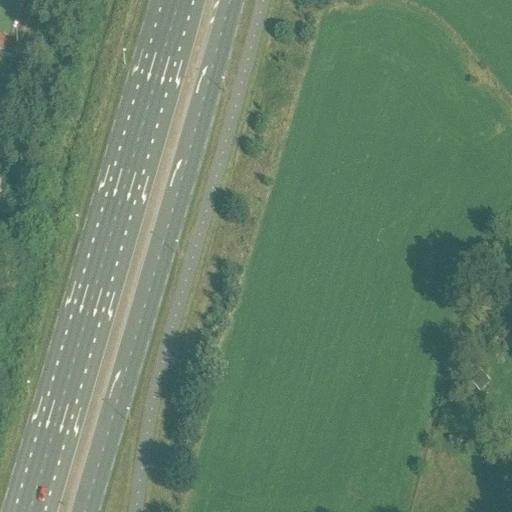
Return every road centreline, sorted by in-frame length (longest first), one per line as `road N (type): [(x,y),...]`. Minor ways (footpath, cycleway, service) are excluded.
road 1 (primary): [(81,511),(227,0)]
road 2 (primary): [(170,0),(25,511)]
